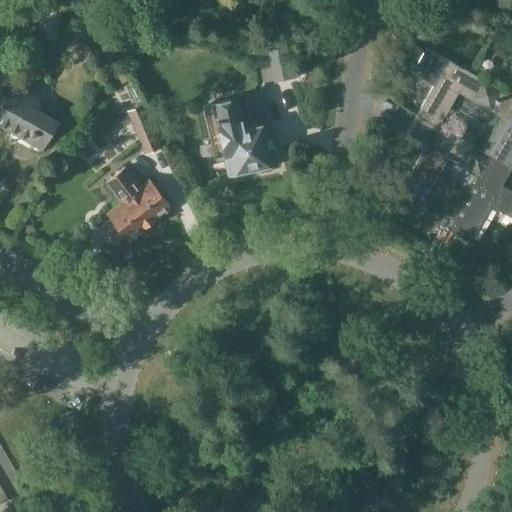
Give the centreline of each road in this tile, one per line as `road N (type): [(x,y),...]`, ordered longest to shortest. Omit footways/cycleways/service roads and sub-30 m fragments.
road 1 (unclassified): [(331,264),(373,0)]
road 2 (unclassified): [(331,264),(273,262),(218,279),(172,314),(140,362)]
road 3 (unclassified): [(452,505),(468,421),(442,340)]
road 4 (residential): [(140,362),(0,278)]
road 5 (unclassified): [(140,362),(126,423),(128,462),(146,511)]
road 6 (unclassified): [(442,340),(412,305),(374,279),(331,264)]
